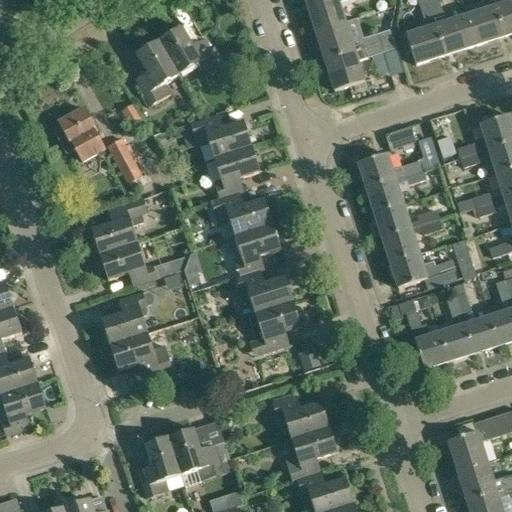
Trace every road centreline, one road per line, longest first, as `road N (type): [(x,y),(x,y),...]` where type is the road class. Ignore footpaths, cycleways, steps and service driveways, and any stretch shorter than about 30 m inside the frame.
road 1 (residential): [(399,427),(307,141)]
road 2 (residential): [(0,157),(98,435)]
road 3 (residential): [(307,141),(511,76)]
road 4 (residential): [(307,141),(257,0)]
road 5 (residential): [(0,65),(105,0)]
